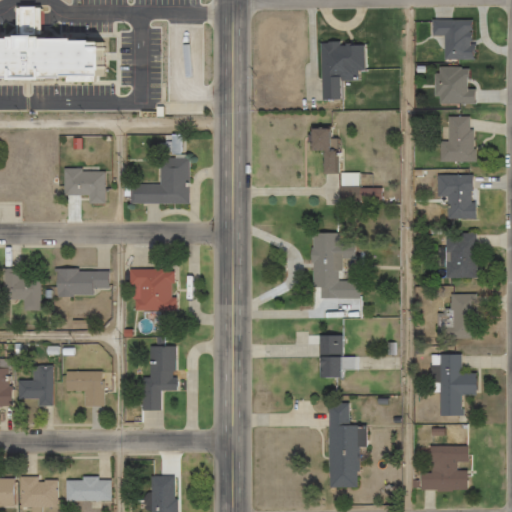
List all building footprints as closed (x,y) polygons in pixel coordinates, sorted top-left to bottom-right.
[(431,36),(442,37),(442,59),(470,59),(471,20),(431,19),(431,36)] [(177,27),(177,104),(212,104),(213,28),(177,27)] [(22,39),(22,41),(17,41),(17,44),(0,44),(0,80),(15,80),(15,85),(49,85),(49,81),(108,80),(108,44),(79,44),(79,42),(48,42),(48,38),(22,39)] [(324,43),(324,98),(339,98),(340,77),(341,77),(341,81),(353,81),(353,75),(358,75),(358,70),(365,70),(365,46),(341,46),(341,43),(324,43)] [(474,88),(466,88),(466,67),(434,67),(434,103),(474,103),(474,88)] [(438,141),(438,161),(472,161),(472,116),(446,116),(446,141),(438,141)] [(313,128),(313,149),(325,149),(325,174),(339,174),(339,151),(330,151),(330,128),(313,128)] [(171,163),(171,187),(140,188),(140,207),(198,207),(197,163),(171,163)] [(73,172),(73,198),(98,198),(98,207),(114,207),(114,175),(92,175),(92,172),(73,172)] [(341,173),(340,187),(360,187),(360,173),(341,173)] [(445,219),(472,219),(472,175),(436,175),(436,196),(445,196),(445,219)] [(358,298),(358,280),(338,281),(337,257),(350,257),(350,233),(309,233),(309,288),(318,288),(318,299),(358,298)] [(475,233),(443,233),(444,249),(439,249),(439,267),(444,266),(444,279),(476,278),(475,233)] [(65,272),(65,300),(101,300),(101,292),(117,292),(117,276),(88,276),(88,272),(65,272)] [(12,273),(13,304),(33,304),(33,312),(48,312),(48,273),(12,273)] [(139,275),(138,287),(142,287),(142,312),(181,313),(181,275),(139,275)] [(473,338),(473,293),(448,294),(449,311),(435,311),(436,338),(473,338)] [(340,335),(317,335),(317,377),(339,377),(339,368),(351,368),(350,360),(340,360),(340,335)] [(159,351),(159,380),(151,380),(151,413),(169,413),(169,394),(186,394),(186,382),(183,382),(183,351),(159,351)] [(459,354),(428,354),(428,383),(438,384),(438,415),(459,416),(460,394),(474,394),(474,373),(459,373),(459,354)] [(43,368),(43,385),(27,385),(28,400),(49,400),(49,408),(61,408),(61,368),(43,368)] [(0,373),(0,402),(6,402),(6,395),(9,395),(9,386),(17,386),(17,373),(0,373)] [(75,375),(75,394),(94,394),(94,409),(112,409),(112,375),(75,375)] [(326,488),(354,487),(354,447),(365,447),(365,425),(346,426),(346,403),(326,403),(326,488)] [(464,491),(464,463),(465,463),(465,447),(427,446),(427,473),(417,472),(417,491),(464,491)] [(159,479),(159,511),(188,511),(188,505),(184,505),(184,479),(159,479)] [(29,480),(29,511),(67,511),(67,484),(52,484),(52,486),(47,486),(47,480),(29,480)] [(92,481),(92,484),(74,485),(74,506),(120,505),(120,484),(107,484),(107,480),(92,481)] [(0,481),(0,510),(23,510),(23,481),(0,481)]
